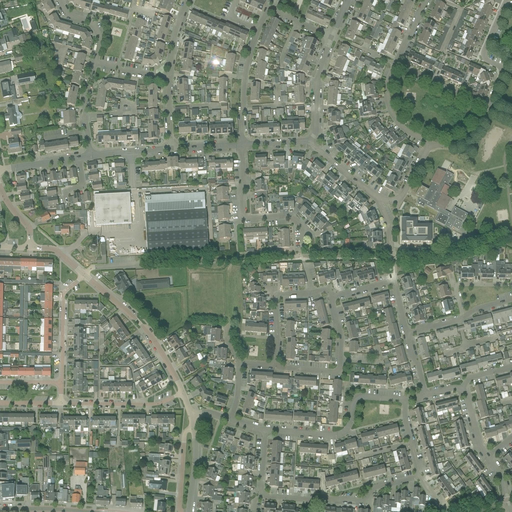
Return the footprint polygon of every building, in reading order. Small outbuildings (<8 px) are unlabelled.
[(42,10),(52,5),(52,4),(52,5),(50,2),(43,0),(42,4),(43,7),(43,8),(41,9),(42,10)] [(69,0),(70,1),(68,1),(69,4),(71,3),(72,3),(74,6),(89,11),(92,3),(88,2),(88,0),(85,0),(86,1),(80,0),(69,0)] [(164,5),(172,8),(174,3),(168,0),(166,0),(165,2),(161,0),(161,1),(159,0),(157,0),(157,2),(164,5)] [(253,0),(251,7),(256,9),(260,1),(256,0),(253,0)] [(256,9),(262,12),(266,0),(263,0),(263,3),(260,1),(256,9)] [(406,1),(403,7),(410,10),(411,8),(412,9),(414,5),(406,1)] [(435,8),(443,11),(446,6),(436,2),(435,4),(436,5),(435,8)] [(363,4),(361,8),(369,12),(372,6),(364,3),(364,5),(363,4)] [(91,11),(97,13),(99,6),(93,4),(91,11)] [(46,11),(47,14),(55,10),(52,5),(42,10),(43,11),(44,10),(46,11)] [(97,13),(103,15),(106,5),(105,5),(105,7),(99,6),(97,13)] [(103,13),(109,15),(111,7),(106,5),(103,15),(103,13)] [(158,9),(169,14),(172,8),(164,5),(163,8),(159,6),(158,9)] [(410,10),(403,7),(399,5),(397,10),(401,12),(409,15),(410,12),(410,10)] [(482,10),(491,14),(493,12),(491,11),(492,8),(484,5),(482,10)] [(109,15),(115,16),(117,9),(111,7),(109,15)] [(360,12),(359,14),(367,17),(369,12),(361,8),(360,12)] [(431,12),(441,17),(443,11),(435,8),(434,10),(433,10),(431,12)] [(476,14),(488,19),(489,16),(490,17),(491,14),(482,10),(478,8),(477,12),(476,14)] [(305,19),(310,21),(314,13),(311,12),(312,10),(309,9),(305,19)] [(121,18),(127,20),(129,12),(123,10),(121,18)] [(187,24),(189,25),(191,21),(194,22),(198,14),(192,12),(187,24)] [(310,21),(316,24),(320,14),(317,12),(316,14),(314,13),(310,21)] [(409,15),(401,12),(398,17),(406,21),(407,19),(408,17),(409,15)] [(435,20),(439,22),(441,17),(431,12),(430,15),(432,15),(430,18),(435,20)] [(477,20),(487,25),(488,22),(487,22),(488,19),(476,14),(474,13),(476,14),(475,15),(479,17),(477,20)] [(192,26),(195,27),(197,23),(200,25),(203,17),(198,14),(194,22),(192,26)] [(316,24),(321,26),(325,18),(322,17),(323,15),(320,14),(316,24)] [(358,15),(356,19),(361,21),(364,23),(368,24),(370,19),(367,17),(359,14),(359,16),(358,15)] [(55,15),(48,19),(50,22),(51,24),(59,19),(58,20),(55,15)] [(160,18),(159,21),(170,25),(172,19),(164,16),(163,19),(160,18)] [(198,29),(200,30),(202,26),(205,27),(209,19),(203,17),(200,25),(198,29)] [(406,21),(398,17),(396,23),(394,22),(393,26),(396,27),(398,28),(399,25),(404,27),(406,23),(405,23),(406,21)] [(269,24),(277,28),(279,25),(282,26),(283,24),(272,18),(269,24)] [(321,26),(325,28),(326,27),(327,28),(331,20),(325,18),(321,26)] [(59,19),(51,24),(52,26),(53,28),(54,29),(56,29),(58,30),(59,26),(60,22),(58,20),(59,20),(59,19)] [(203,31),(206,32),(208,28),(211,30),(214,22),(209,19),(205,27),(203,31)] [(135,26),(143,28),(145,22),(137,20),(135,26)] [(475,26),(483,29),(484,27),(486,27),(487,25),(477,20),(475,26)] [(34,21),(29,23),(32,31),(30,31),(31,33),(37,31),(36,26),(34,21)] [(160,28),(168,30),(170,25),(159,21),(158,25),(161,25),(160,28)] [(350,25),(350,26),(350,27),(357,31),(360,25),(351,21),(350,25)] [(424,26),(433,30),(436,25),(428,21),(426,24),(425,24),(424,26)] [(209,33),(211,35),(213,31),(216,32),(220,24),(214,22),(211,30),(209,33)] [(215,35),(214,36),(217,37),(217,36),(220,38),(222,34),(223,32),(225,27),(225,26),(220,24),(216,32),(215,35)] [(224,37),(227,39),(228,35),(232,27),(226,24),(225,26),(225,27),(223,32),(226,34),(224,37)] [(275,33),(276,30),(280,32),(281,29),(277,28),(269,24),(267,30),(275,33)] [(133,31),(142,34),(143,28),(135,26),(134,31),(133,31)] [(396,27),(393,26),(391,29),(393,30),(390,35),(398,39),(399,37),(401,33),(396,31),(398,28),(396,27)] [(423,32),(431,36),(433,30),(424,26),(423,29),(424,29),(423,32)] [(481,35),(482,35),(483,33),(482,32),(483,29),(475,26),(473,31),(481,35)] [(230,40),(232,41),(234,37),(237,29),(232,27),(228,35),(231,36),(230,40)] [(347,32),(355,36),(357,31),(350,27),(349,29),(348,29),(347,32)] [(156,33),(166,36),(168,30),(160,28),(159,30),(157,29),(156,33)] [(83,29),(80,37),(82,40),(89,36),(88,33),(86,30),(83,29)] [(235,42),(238,43),(239,40),(243,32),(237,29),(234,37),(237,38),(235,42)] [(272,39),(272,38),(274,35),(277,37),(278,35),(278,34),(275,33),(267,30),(264,35),(272,39)] [(467,35),(470,36),(478,39),(479,37),(480,37),(481,35),(473,31),(472,30),(472,31),(469,30),(467,35)] [(132,37),(140,40),(142,34),(133,31),(132,37)] [(241,45),(243,46),(248,34),(243,32),(239,40),(242,41),(241,45)] [(345,38),(352,42),(355,36),(347,32),(345,36),(346,37),(345,38)] [(419,37),(430,42),(430,41),(429,41),(431,36),(423,32),(422,35),(420,34),(419,37)] [(157,39),(165,42),(166,36),(156,33),(155,36),(158,37),(157,39)] [(398,39),(390,35),(388,34),(385,40),(396,44),(398,41),(397,40),(398,39)] [(0,52),(3,51),(1,45),(5,44),(10,43),(8,35),(3,36),(4,39),(0,40),(0,52)] [(13,38),(9,39),(10,43),(20,40),(21,44),(27,42),(26,40),(27,39),(26,36),(25,36),(25,35),(13,38)] [(262,41),(270,44),(271,41),(275,43),(276,40),(272,38),(272,39),(264,35),(262,41)] [(467,35),(465,40),(467,41),(477,45),(478,43),(477,42),(478,39),(470,36),(467,35)] [(89,36),(82,40),(83,42),(91,44),(92,41),(90,38),(89,36)] [(132,37),(131,37),(129,43),(139,46),(139,45),(140,42),(138,42),(139,39),(132,37)] [(423,45),(428,47),(429,47),(431,45),(431,42),(430,42),(419,37),(418,39),(420,40),(418,43),(423,45)] [(306,44),(315,47),(316,44),(317,45),(319,42),(307,38),(304,40),(302,43),(306,44)] [(396,44),(385,40),(383,45),(393,49),(394,48),(395,48),(396,44)] [(198,51),(201,52),(201,49),(199,48),(193,47),(194,42),(192,41),(188,41),(188,44),(183,43),(183,46),(185,46),(184,49),(193,51),(198,52),(198,51)] [(267,49),(271,51),(272,48),(273,48),(274,46),(270,44),(262,41),(259,46),(267,50),(267,49)] [(465,46),(473,50),(474,47),(476,48),(477,45),(467,41),(465,46)] [(82,47),(81,48),(86,49),(89,50),(91,44),(83,42),(82,47)] [(129,43),(127,48),(135,51),(135,50),(136,48),(138,49),(139,48),(141,48),(142,46),(139,45),(139,46),(129,43)] [(306,50),(314,53),(315,51),(314,50),(315,47),(306,44),(304,49),(306,50)] [(339,50),(347,54),(349,48),(342,45),(341,47),(340,47),(339,50)] [(378,49),(377,52),(380,54),(386,56),(387,54),(391,56),(393,52),(392,51),(393,49),(383,45),(380,51),(378,49)] [(461,45),(459,50),(463,51),(472,56),(473,53),(472,53),(473,50),(465,46),(461,45)] [(125,54),(136,57),(137,56),(137,55),(137,54),(134,53),(135,51),(127,48),(125,54)] [(306,50),(304,55),(314,59),(315,57),(313,56),(314,53),(306,50)] [(339,57),(344,59),(345,59),(347,54),(339,50),(337,54),(338,55),(337,56),(339,57)] [(415,53),(411,51),(408,58),(411,60),(410,62),(413,64),(413,65),(415,66),(419,57),(414,54),(415,53)] [(464,59),(468,61),(470,58),(471,58),(472,56),(463,51),(461,55),(458,54),(457,55),(464,59)] [(76,60),(84,62),(86,56),(78,54),(76,60)] [(135,61),(136,57),(125,54),(124,60),(132,62),(133,60),(135,61)] [(302,60),(310,64),(311,61),(313,62),(314,59),(304,55),(301,54),(299,59),(302,60)] [(157,66),(158,67),(160,65),(159,64),(159,63),(162,61),(163,57),(155,55),(150,59),(155,66),(155,65),(157,66)] [(442,78),(445,79),(449,69),(443,67),(444,66),(442,65),(445,57),(443,56),(442,60),(440,64),(437,69),(441,71),(440,75),(443,77),(442,78)] [(347,60),(345,59),(344,59),(339,57),(337,61),(338,61),(337,63),(345,66),(347,60)] [(357,67),(362,69),(363,65),(366,66),(369,59),(365,57),(364,59),(361,58),(359,62),(357,67)] [(415,66),(418,67),(418,66),(421,67),(425,59),(419,57),(415,66)] [(144,58),(144,61),(143,66),(152,67),(155,66),(150,59),(144,58)] [(429,70),(432,72),(433,68),(437,69),(440,64),(437,63),(436,62),(437,60),(431,58),(430,61),(426,71),(428,72),(429,70)] [(300,66),(310,70),(311,67),(309,67),(310,64),(302,61),(302,60),(299,59),(298,59),(296,64),(300,66)] [(367,71),(372,74),(376,65),(373,63),(374,61),(369,59),(366,66),(369,67),(367,71)] [(423,70),(426,71),(430,61),(425,59),(421,67),(424,68),(423,70)] [(183,66),(196,69),(196,68),(193,68),(194,65),(192,65),(192,62),(182,60),(182,63),(183,64),(183,66)] [(9,62),(0,64),(0,74),(11,71),(9,62)] [(334,68),(342,72),(345,66),(337,63),(337,65),(336,64),(334,68)] [(301,73),(306,75),(307,72),(309,72),(310,70),(300,66),(296,64),(296,65),(296,68),(295,71),(298,72),(298,71),(301,73)] [(377,75),(380,77),(381,73),(384,66),(380,64),(379,66),(376,65),(372,74),(377,76),(377,75)] [(465,76),(467,77),(468,73),(472,75),(476,65),(473,64),(473,66),(470,64),(468,69),(466,73),(465,76)] [(81,74),(81,73),(83,68),(82,68),(75,65),(73,71),(75,72),(81,74)] [(476,78),(477,78),(481,69),(478,68),(478,67),(476,65),(472,75),(477,77),(476,78)] [(184,76),(193,77),(194,72),(195,72),(196,69),(183,66),(182,69),(181,69),(180,72),(185,73),(184,76)] [(14,69),(13,70),(13,71),(15,76),(20,75),(20,74),(21,74),(20,68),(14,69)] [(332,74),(340,77),(342,72),(334,68),(332,72),(333,72),(332,74)] [(445,79),(447,80),(448,79),(450,80),(454,72),(449,69),(445,79)] [(477,78),(478,78),(486,74),(485,71),(481,70),(481,69),(477,78)] [(453,83),(455,84),(459,74),(454,72),(450,80),(453,81),(453,83)] [(34,73),(17,77),(19,85),(36,82),(34,73)] [(455,84),(457,85),(458,83),(461,85),(465,76),(459,74),(455,84)] [(343,77),(342,81),(346,82),(351,83),(352,83),(353,76),(351,75),(350,75),(349,78),(343,77)] [(177,84),(177,87),(188,86),(191,86),(191,80),(192,80),(193,77),(184,76),(183,80),(177,79),(176,81),(177,81),(178,84),(177,84)] [(72,83),(79,86),(81,80),(73,77),(72,83)] [(106,82),(104,83),(109,90),(111,88),(112,80),(108,80),(106,81),(106,82)] [(365,87),(365,92),(375,91),(374,87),(377,87),(376,82),(369,83),(369,86),(365,87)] [(9,97),(14,96),(13,86),(10,86),(9,83),(1,84),(4,98),(9,97)] [(99,87),(98,90),(106,91),(109,90),(104,83),(102,85),(99,87)] [(478,91),(487,95),(488,92),(487,92),(488,89),(480,85),(479,85),(480,85),(478,89),(478,91)] [(152,109),(157,109),(157,106),(158,105),(160,105),(160,102),(158,102),(157,101),(157,94),(158,93),(160,93),(160,90),(158,90),(157,89),(157,86),(149,86),(148,109),(152,109)] [(366,97),(366,100),(371,100),(373,99),(378,99),(377,94),(375,94),(375,91),(365,92),(364,92),(364,96),(365,97),(366,97)] [(472,94),(484,99),(485,97),(486,97),(487,95),(478,91),(476,94),(473,92),(472,94)] [(28,98),(13,101),(14,106),(14,107),(18,106),(22,105),(21,103),(29,102),(28,99),(28,98)] [(360,109),(372,108),(371,104),(374,104),(373,99),(371,100),(366,100),(359,101),(360,109)] [(8,115),(5,116),(5,117),(6,117),(6,119),(5,119),(5,121),(9,120),(10,127),(15,126),(17,126),(16,120),(20,120),(22,116),(22,115),(19,113),(15,113),(14,108),(12,108),(11,108),(8,109),(7,109),(8,115)] [(358,110),(360,117),(363,117),(368,117),(375,116),(374,111),(372,111),(372,108),(360,109),(358,110)] [(329,115),(329,119),(340,118),(340,114),(342,114),(342,110),(337,110),(328,110),(328,114),(328,115),(329,115)] [(328,122),(328,127),(335,127),(335,124),(340,124),(340,121),(343,121),(343,118),(340,118),(329,119),(329,122),(328,122)] [(370,129),(373,133),(381,127),(378,124),(380,122),(377,119),(374,121),(373,120),(367,123),(370,129)] [(336,128),(329,130),(330,135),(332,134),(334,137),(343,134),(345,133),(349,131),(348,129),(344,126),(336,129),(336,128)] [(385,128),(384,128),(382,126),(381,127),(373,133),(377,137),(375,138),(377,140),(380,138),(383,136),(386,133),(388,132),(385,128)] [(392,128),(388,132),(386,133),(383,136),(387,141),(384,143),(386,144),(388,142),(395,136),(393,134),(395,132),(392,128)] [(332,141),(334,146),(341,144),(344,143),(347,140),(346,139),(345,138),(344,139),(343,134),(334,137),(335,140),(332,141)] [(10,146),(10,149),(10,150),(22,148),(21,143),(19,143),(17,136),(13,136),(14,140),(8,141),(9,147),(10,146)] [(390,149),(392,150),(397,146),(402,141),(399,138),(398,139),(395,136),(388,142),(391,146),(390,147),(390,149)] [(341,152),(344,154),(350,147),(353,143),(350,141),(348,144),(346,143),(343,147),(341,145),(336,151),(340,154),(341,152)] [(345,158),(349,161),(357,152),(359,149),(353,144),(353,143),(350,147),(344,154),(347,156),(345,158)] [(404,151),(412,155),(414,152),(416,153),(418,149),(416,148),(417,146),(413,144),(412,146),(410,148),(406,146),(404,151)] [(354,162),(357,164),(363,157),(365,154),(359,149),(357,152),(349,161),(353,164),(354,162)] [(400,158),(410,164),(413,160),(411,159),(412,155),(404,151),(401,155),(402,155),(400,158)] [(270,163),(270,170),(274,170),(274,169),(279,169),(279,166),(278,155),(273,156),(273,163),(270,163)] [(285,165),(285,169),(288,169),(288,162),(284,163),(284,155),(278,155),(279,166),(285,165)] [(292,169),(296,169),(297,165),(298,155),(293,155),(292,162),(288,162),(288,169),(292,169)] [(297,165),(301,166),(301,170),(304,172),(304,171),(308,163),(305,161),(304,164),(303,164),(304,156),(298,155),(297,165)] [(266,156),(260,156),(261,166),(261,168),(270,168),(270,163),(268,164),(268,161),(267,160),(266,160),(266,156)] [(358,168),(362,171),(367,166),(369,162),(363,157),(357,164),(360,167),(358,168)] [(396,165),(404,170),(406,167),(408,168),(410,164),(400,158),(399,161),(395,159),(393,163),(392,163),(396,165)] [(177,159),(167,159),(167,163),(168,170),(178,169),(178,162),(177,159)] [(201,160),(197,160),(197,169),(198,172),(199,172),(206,171),(206,161),(203,162),(203,161),(201,161),(201,160)] [(304,171),(311,176),(320,165),(316,161),(313,165),(309,162),(308,163),(304,171)] [(87,165),(88,171),(90,170),(97,169),(97,167),(96,162),(89,164),(89,165),(87,165)] [(367,173),(370,175),(376,167),(369,162),(367,166),(362,171),(365,174),(367,173)] [(320,165),(311,176),(317,182),(318,181),(324,174),(321,172),(324,168),(320,165)] [(396,175),(403,178),(405,174),(403,173),(404,170),(396,165),(393,170),(394,170),(392,172),(396,175)] [(371,179),(375,182),(379,176),(383,171),(381,169),(380,171),(376,167),(370,175),(373,177),(371,179)] [(122,168),(111,168),(112,172),(115,172),(115,178),(114,178),(124,178),(125,178),(124,172),(122,172),(122,168)] [(66,173),(67,180),(70,179),(77,178),(75,169),(70,170),(70,172),(66,173)] [(90,175),(88,175),(89,181),(93,180),(99,179),(98,173),(98,172),(97,172),(97,169),(90,170),(90,175)] [(420,186),(415,196),(418,198),(419,198),(420,198),(418,201),(418,202),(417,203),(416,205),(420,207),(421,207),(423,208),(425,205),(427,206),(427,207),(433,210),(434,210),(439,213),(435,222),(444,227),(445,226),(451,230),(452,227),(459,231),(463,224),(462,224),(463,222),(464,222),(468,215),(454,208),(451,214),(445,211),(451,199),(447,197),(451,189),(450,188),(451,186),(448,185),(453,175),(446,172),(445,174),(439,170),(437,169),(435,173),(435,174),(433,178),(431,182),(432,183),(428,190),(423,188),(420,186)] [(56,174),(57,181),(60,181),(67,180),(66,173),(65,170),(60,171),(60,173),(56,174)] [(47,183),(48,185),(51,185),(51,182),(57,181),(56,174),(56,172),(50,173),(50,175),(46,176),(47,183)] [(386,179),(397,184),(398,181),(400,182),(403,178),(396,175),(392,172),(391,175),(389,178),(387,177),(386,179)] [(18,182),(25,181),(26,180),(26,178),(25,173),(18,175),(18,176),(16,176),(17,182),(18,182)] [(321,183),(325,187),(334,176),(330,173),(326,177),(324,174),(318,181),(321,183)] [(41,176),(36,177),(37,182),(37,184),(37,186),(40,186),(40,184),(47,183),(46,176),(46,174),(40,174),(41,176)] [(328,192),(330,195),(338,186),(335,184),(338,180),(334,176),(325,187),(330,190),(328,192)] [(259,181),(255,181),(255,187),(267,186),(267,181),(266,181),(266,180),(269,180),(269,177),(266,177),(262,177),(261,177),(261,181),(259,181)] [(117,188),(117,190),(126,189),(125,188),(127,188),(126,182),(124,182),(124,178),(114,178),(114,182),(117,182),(117,185),(116,185),(115,185),(115,187),(116,188),(117,188)] [(92,185),(93,190),(102,189),(101,182),(101,179),(99,179),(93,180),(94,184),(92,185)] [(384,187),(395,193),(397,189),(395,188),(397,184),(386,179),(385,181),(387,182),(384,187)] [(17,192),(21,191),(28,190),(26,190),(25,184),(25,181),(18,182),(18,186),(16,186),(17,192)] [(210,192),(210,194),(227,193),(227,192),(228,192),(228,188),(227,185),(222,185),(222,188),(216,188),(216,191),(213,191),(213,192),(210,192)] [(340,197),(348,188),(343,185),(340,188),(338,186),(330,195),(333,197),(336,193),(340,197)] [(259,192),(259,195),(267,195),(267,191),(268,191),(267,186),(255,187),(255,192),(259,192)] [(340,197),(340,198),(344,201),(343,202),(346,204),(347,202),(351,198),(349,196),(352,192),(348,188),(340,197)] [(48,201),(55,199),(54,195),(57,195),(56,189),(44,191),(45,194),(47,194),(47,197),(46,198),(46,201),(48,201)] [(22,196),(20,196),(21,201),(25,201),(30,200),(29,195),(29,193),(28,190),(21,191),(22,196)] [(81,204),(82,211),(85,210),(84,204),(83,204),(83,203),(84,203),(90,202),(90,197),(92,197),(92,193),(89,193),(83,193),(84,196),(79,196),(81,204)] [(145,210),(143,210),(144,220),(146,220),(148,254),(208,251),(206,211),(151,214),(151,213),(152,213),(205,210),(204,193),(144,197),(145,210)] [(217,195),(217,201),(229,201),(229,197),(227,197),(227,193),(210,194),(210,195),(217,195)] [(69,198),(70,205),(81,204),(79,196),(79,194),(74,195),(74,197),(69,198)] [(94,196),(96,226),(131,224),(130,194),(94,196)] [(256,199),(256,205),(268,204),(268,198),(267,198),(267,195),(259,195),(260,199),(256,199)] [(351,198),(347,202),(350,205),(348,207),(352,210),(354,208),(363,198),(358,195),(354,200),(351,198)] [(282,196),(279,196),(279,198),(279,200),(279,203),(279,204),(283,204),(283,210),(288,210),(288,197),(288,196),(282,196)] [(359,211),(362,213),(367,209),(364,206),(367,202),(363,198),(354,208),(359,211)] [(55,199),(48,201),(49,207),(50,207),(50,210),(56,209),(56,211),(61,211),(64,211),(64,210),(64,205),(61,205),(60,206),(56,206),(56,205),(58,205),(57,199),(55,199)] [(23,206),(24,211),(29,210),(34,210),(33,203),(32,203),(32,200),(25,201),(25,205),(23,206)] [(299,212),(303,216),(309,208),(312,205),(308,202),(307,201),(304,200),(301,206),(303,207),(299,212)] [(262,210),(262,213),(268,212),(268,207),(268,204),(256,205),(256,210),(262,210)] [(311,206),(303,216),(307,219),(311,215),(313,217),(319,210),(320,210),(317,207),(316,209),(312,205),(311,206)] [(362,213),(361,214),(364,222),(366,221),(376,216),(374,211),(369,213),(367,209),(362,213)] [(312,223),(316,227),(322,220),(324,218),(320,214),(322,212),(319,210),(313,217),(315,219),(312,223)] [(40,217),(43,223),(47,221),(50,219),(48,215),(55,215),(55,212),(47,212),(43,214),(43,216),(40,217)] [(368,226),(370,230),(376,229),(374,224),(378,222),(376,216),(366,221),(368,226)] [(401,231),(401,236),(402,236),(402,241),(401,243),(402,243),(409,243),(409,242),(423,242),(423,243),(431,243),(431,225),(417,225),(417,219),(409,219),(402,219),(402,228),(402,231),(401,231)] [(316,227),(320,231),(324,227),(325,228),(327,231),(332,228),(330,225),(327,222),(326,223),(322,220),(316,227)] [(74,227),(79,227),(79,224),(63,225),(63,228),(62,228),(62,227),(55,227),(55,232),(61,232),(61,235),(69,235),(69,228),(74,228),(74,227)] [(320,237),(321,242),(330,242),(334,242),(333,236),(332,236),(332,233),(332,232),(333,231),(332,228),(327,231),(324,232),(326,235),(324,235),(324,237),(320,237)] [(367,236),(367,239),(370,239),(381,238),(381,233),(376,233),(376,229),(370,230),(365,231),(367,236)] [(366,244),(367,249),(370,249),(370,248),(377,248),(377,244),(382,244),(381,238),(370,239),(370,243),(368,243),(366,244)] [(330,242),(321,242),(321,248),(326,248),(327,251),(333,250),(333,247),(333,245),(330,245),(330,242)] [(97,259),(97,264),(106,263),(105,244),(101,244),(102,259),(97,259)] [(12,270),(13,260),(5,259),(4,269),(4,273),(8,273),(8,270),(12,270)] [(37,261),(29,260),(28,268),(28,270),(32,270),(32,268),(36,268),(37,261)] [(36,268),(36,272),(44,272),(44,268),(45,261),(37,261),(36,268)] [(44,272),(53,272),(53,268),(53,261),(45,261),(44,268),(44,272)] [(487,270),(487,268),(482,268),(482,262),(478,262),(478,265),(478,272),(481,272),(481,279),(487,279),(487,270)] [(487,270),(487,279),(493,279),(493,274),(493,272),(496,272),(496,266),(496,262),(492,262),(492,266),(492,270),(487,270)] [(467,279),(473,279),(473,275),(478,275),(478,272),(478,265),(472,265),(471,268),(471,270),(467,270),(467,279)] [(499,279),(505,279),(505,270),(505,266),(496,266),(496,272),(499,273),(499,279)] [(366,268),(369,281),(375,280),(374,277),(377,276),(375,267),(372,268),(371,267),(368,268),(366,268)] [(444,268),(436,270),(437,274),(438,279),(446,277),(445,274),(447,274),(452,273),(451,267),(444,268)] [(464,280),(466,280),(466,279),(467,279),(467,270),(467,267),(461,267),(461,269),(458,269),(458,270),(458,275),(461,275),(461,279),(463,279),(464,280)] [(327,270),(330,282),(336,280),(336,279),(338,279),(337,273),(336,271),(335,268),(327,270)] [(352,268),(344,270),(344,271),(345,274),(348,283),(353,282),(352,280),(352,279),(355,279),(354,274),(353,272),(352,268)] [(361,269),(364,282),(369,281),(366,268),(365,268),(364,268),(362,269),(361,269)] [(356,271),(353,272),(354,274),(355,279),(357,278),(359,284),(364,282),(361,269),(356,271)] [(265,274),(263,274),(263,281),(266,281),(266,283),(272,283),(271,274),(271,270),(269,270),(270,274),(265,274)] [(271,274),(272,283),(277,283),(277,282),(280,282),(279,273),(279,274),(279,270),(271,270),(271,274)] [(323,270),(322,270),(325,283),(330,282),(328,272),(324,273),(324,271),(323,270)] [(340,277),(342,284),(348,283),(345,274),(344,271),(342,271),(343,274),(340,275),(339,270),(336,271),(337,273),(338,279),(338,278),(340,277)] [(282,282),(282,287),(288,287),(287,274),(285,274),(286,278),(282,278),(282,273),(279,273),(280,282),(282,282)] [(298,273),(299,287),(304,286),(304,283),(307,283),(304,273),(298,273)] [(115,279),(113,280),(116,284),(115,285),(117,288),(118,287),(126,283),(123,278),(125,277),(124,274),(118,277),(117,278),(117,277),(115,278),(115,279)] [(401,280),(402,285),(411,283),(410,280),(414,279),(413,274),(404,276),(404,279),(401,280)] [(168,280),(155,281),(155,289),(169,288),(168,280)] [(155,281),(136,283),(136,291),(141,291),(141,290),(155,289),(155,281)] [(408,290),(409,292),(416,290),(415,287),(414,282),(411,283),(402,285),(404,291),(408,290)] [(118,287),(117,288),(119,291),(120,291),(122,295),(124,294),(127,293),(126,292),(132,288),(131,285),(128,287),(126,283),(118,287)] [(257,283),(250,284),(250,289),(251,289),(251,292),(251,293),(251,296),(254,296),(260,296),(260,293),(260,287),(257,287),(257,283)] [(20,294),(23,294),(24,285),(20,285),(20,291),(13,290),(13,293),(20,293),(20,294)] [(28,294),(30,294),(30,287),(37,287),(37,286),(25,285),(25,294),(28,294)] [(43,286),(43,289),(45,289),(45,294),(52,294),(52,286),(47,286),(45,286),(43,286)] [(440,293),(441,298),(451,296),(449,291),(448,292),(446,286),(439,288),(440,293)] [(406,296),(407,302),(416,299),(419,298),(418,295),(418,291),(416,292),(416,290),(409,292),(408,292),(409,295),(406,296)] [(45,302),(52,302),(52,294),(45,294),(40,294),(40,302),(45,302)] [(256,303),(256,304),(265,303),(265,298),(263,298),(263,295),(260,296),(254,296),(251,296),(251,298),(254,298),(256,298),(256,300),(256,303)] [(412,306),(412,309),(416,308),(418,308),(418,306),(421,306),(420,302),(417,303),(416,299),(407,302),(409,307),(412,306)] [(442,310),(443,314),(445,313),(453,311),(452,307),(453,307),(452,300),(447,301),(442,302),(440,303),(442,310)] [(99,311),(100,312),(105,308),(100,303),(99,304),(98,304),(98,302),(92,302),(92,311),(98,311),(99,311)] [(256,304),(252,304),(252,309),(256,309),(256,312),(264,311),(264,309),(266,309),(265,303),(256,304)] [(411,313),(413,318),(425,315),(423,306),(418,308),(416,308),(417,311),(411,313)] [(494,321),(495,325),(498,325),(497,320),(500,320),(497,311),(491,313),(494,321)] [(490,314),(485,316),(487,325),(488,328),(493,326),(490,314)] [(413,318),(414,324),(427,321),(425,315),(413,318)] [(0,326),(2,327),(8,327),(9,319),(0,318),(0,326)] [(100,332),(104,330),(103,329),(107,326),(110,330),(109,331),(111,328),(120,322),(116,318),(109,323),(110,323),(108,324),(107,322),(100,327),(100,332)] [(250,332),(251,323),(251,321),(242,320),(242,324),(245,324),(244,332),(250,332)] [(109,331),(111,332),(114,330),(116,332),(123,327),(120,322),(111,328),(109,331)] [(465,330),(465,331),(471,330),(469,322),(463,324),(464,327),(462,327),(463,330),(465,330)] [(204,326),(204,329),(206,329),(206,332),(207,334),(207,336),(208,336),(220,337),(220,330),(215,330),(211,330),(210,330),(211,326),(204,326)] [(114,338),(116,340),(118,338),(126,332),(123,327),(116,332),(113,334),(114,334),(112,335),(114,337),(114,338)] [(451,328),(453,336),(458,334),(457,332),(459,331),(458,328),(456,329),(456,327),(451,328)] [(44,336),(51,336),(52,328),(44,328),(40,328),(40,336),(44,336)] [(116,346),(119,349),(122,346),(124,344),(125,344),(123,341),(130,336),(126,332),(118,338),(116,340),(117,342),(118,344),(116,346)] [(173,347),(175,350),(179,348),(184,345),(181,340),(180,341),(179,341),(176,336),(178,335),(176,332),(168,337),(170,340),(167,341),(171,348),(173,347)] [(206,345),(214,346),(214,343),(219,343),(220,337),(208,336),(207,342),(207,344),(206,344),(206,345)] [(124,344),(122,346),(124,349),(125,349),(128,353),(131,350),(132,349),(139,344),(136,339),(131,343),(129,341),(126,343),(125,344),(124,344)] [(100,352),(104,352),(104,349),(104,348),(110,343),(107,340),(104,343),(100,347),(100,352)] [(131,350),(128,353),(130,355),(134,352),(136,354),(143,349),(139,344),(132,349),(131,350)] [(208,345),(207,349),(209,349),(213,349),(213,355),(217,355),(226,356),(227,350),(222,349),(218,349),(214,349),(214,346),(208,345)] [(180,350),(175,352),(178,356),(179,358),(178,358),(180,362),(184,360),(188,358),(182,348),(180,350)] [(136,354),(139,359),(146,354),(143,349),(136,354)] [(74,352),(74,358),(76,358),(76,360),(82,360),(87,360),(87,355),(82,355),(82,352),(74,352)] [(144,362),(146,365),(151,362),(149,359),(149,358),(146,354),(139,359),(137,360),(136,361),(137,363),(141,361),(142,363),(144,362)] [(214,365),(220,365),(221,362),(226,363),(226,356),(217,355),(217,359),(216,359),(214,360),(214,361),(213,361),(213,362),(210,362),(209,362),(209,365),(210,365),(213,365),(214,365)] [(182,367),(187,376),(191,373),(194,372),(189,363),(186,365),(182,367)] [(10,377),(18,377),(18,366),(18,367),(10,367),(10,369),(10,377)] [(18,366),(18,377),(26,377),(26,370),(23,370),(23,366),(18,366)] [(34,369),(34,377),(42,377),(42,369),(42,366),(34,366),(34,369)] [(42,369),(42,377),(50,377),(50,370),(50,366),(42,366),(42,369)] [(191,382),(195,389),(202,384),(200,381),(205,378),(203,375),(205,373),(203,370),(197,373),(199,377),(191,382)] [(151,374),(157,384),(162,381),(156,371),(151,374)] [(148,380),(152,387),(157,384),(151,374),(146,377),(148,380)] [(220,380),(210,379),(211,381),(218,384),(227,385),(227,382),(232,382),(232,376),(223,375),(223,381),(220,381),(220,380)] [(353,378),(350,378),(350,383),(353,383),(353,384),(358,384),(359,375),(356,375),(356,376),(354,376),(353,378)] [(146,381),(143,382),(147,390),(152,387),(148,380),(146,377),(144,378),(146,381)] [(282,389),(290,389),(291,385),(291,381),(291,379),(288,378),(288,377),(283,377),(282,386),(282,389)] [(294,381),(291,381),(291,385),(290,389),(290,391),(295,392),(295,389),(299,389),(299,387),(300,378),(294,378),(294,381)] [(310,390),(318,390),(319,382),(316,381),(316,379),(311,379),(310,388),(310,390)] [(140,384),(136,386),(136,388),(139,393),(142,392),(142,393),(147,390),(143,382),(141,380),(139,381),(140,384)] [(103,393),(109,393),(109,384),(100,384),(100,391),(103,391),(103,393)] [(126,393),(132,393),(132,391),(135,391),(133,384),(126,384),(126,393)] [(74,398),(77,398),(77,394),(79,394),(79,393),(88,393),(88,387),(87,387),(82,387),(74,387),(74,389),(73,390),(73,392),(74,392),(74,393),(74,394),(74,398)] [(202,388),(198,390),(200,394),(200,393),(202,396),(203,397),(202,400),(204,401),(209,403),(210,400),(211,397),(212,394),(205,391),(206,391),(203,387),(202,388)] [(214,404),(224,408),(227,399),(217,396),(214,404)] [(254,406),(256,407),(258,402),(254,400),(247,398),(245,403),(254,406)] [(452,399),(450,399),(452,409),(453,412),(459,410),(458,408),(456,400),(452,401),(452,399)] [(250,416),(253,417),(254,414),(251,414),(250,413),(251,410),(243,408),(241,413),(250,416)] [(479,414),(481,419),(488,417),(491,417),(489,411),(479,414)] [(60,430),(69,430),(69,426),(69,418),(66,418),(66,417),(63,417),(63,418),(63,420),(60,420),(60,430)] [(81,432),(83,433),(83,429),(88,429),(89,420),(86,420),(86,418),(81,418),(81,426),(81,432)] [(90,426),(98,427),(98,418),(92,418),(92,422),(90,422),(90,426)] [(391,424),(393,435),(399,433),(397,425),(393,426),(392,423),(391,424)] [(380,427),(383,437),(388,436),(386,428),(383,428),(382,426),(380,427)] [(495,429),(489,430),(491,438),(496,437),(497,436),(497,435),(496,435),(495,429)] [(220,435),(218,442),(221,443),(226,445),(227,442),(230,432),(225,430),(223,436),(220,435)] [(365,432),(368,442),(373,441),(371,433),(367,434),(367,431),(365,432)] [(0,441),(7,441),(7,438),(8,438),(7,435),(8,435),(9,435),(9,432),(0,432),(0,441)] [(227,442),(232,444),(236,434),(230,432),(227,442)] [(231,455),(234,456),(238,445),(243,447),(246,437),(241,435),(239,442),(236,441),(235,445),(234,447),(233,451),(231,455)] [(419,443),(419,445),(429,442),(432,441),(431,436),(430,436),(420,439),(421,442),(419,443)] [(243,447),(248,449),(252,439),(246,437),(243,447)] [(349,438),(352,449),(357,448),(355,439),(351,440),(351,438),(349,438)] [(31,453),(36,453),(36,440),(30,441),(30,440),(17,441),(17,449),(31,448),(31,453)] [(339,442),(341,453),(347,451),(346,450),(346,451),(344,443),(341,444),(340,441),(339,442)] [(164,453),(171,454),(172,446),(160,444),(159,449),(164,449),(164,453)] [(424,455),(424,457),(434,454),(433,449),(425,451),(426,454),(424,455)] [(503,459),(506,464),(511,459),(511,456),(511,455),(511,454),(511,453),(511,452),(510,450),(505,454),(507,456),(503,459)] [(0,460),(1,461),(7,461),(7,456),(10,456),(14,456),(14,455),(14,452),(4,452),(0,451),(0,460)] [(214,452),(212,457),(222,460),(225,461),(226,458),(227,456),(228,454),(226,453),(223,452),(222,452),(221,451),(220,454),(218,453),(214,452)] [(464,458),(467,462),(475,456),(474,455),(472,456),(470,453),(464,458)] [(397,457),(399,462),(407,460),(406,456),(409,456),(408,454),(397,457)] [(244,465),(254,466),(255,460),(255,457),(251,457),(243,457),(241,456),(241,459),(240,465),(241,465),(244,465)] [(467,462),(470,467),(477,462),(474,459),(476,458),(475,456),(467,462)] [(210,462),(220,466),(222,460),(212,457),(210,462)] [(149,458),(148,463),(159,464),(158,468),(162,468),(169,469),(170,462),(165,462),(163,461),(163,462),(160,461),(160,458),(149,458)] [(0,470),(1,470),(1,471),(7,471),(7,470),(7,466),(16,465),(16,462),(7,461),(1,461),(0,460),(0,470)] [(75,475),(85,476),(85,475),(87,476),(87,473),(88,468),(87,468),(87,463),(85,463),(76,462),(76,468),(75,467),(75,475)] [(470,467),(473,471),(482,465),(481,464),(479,465),(477,462),(470,467)] [(400,467),(401,473),(410,470),(409,467),(411,466),(411,464),(400,467)] [(238,473),(247,474),(247,471),(254,471),(254,466),(244,465),(241,465),(240,470),(239,470),(238,473)] [(473,471),(477,476),(483,471),(481,468),(483,466),(482,465),(473,471)] [(148,467),(141,467),(141,471),(142,471),(142,476),(146,477),(153,478),(158,478),(158,475),(158,474),(156,474),(154,474),(154,473),(147,472),(148,467)] [(378,476),(379,478),(381,478),(378,467),(373,468),(375,477),(378,476)] [(156,472),(156,474),(158,474),(161,475),(164,476),(168,476),(169,469),(162,468),(158,468),(162,469),(161,472),(158,471),(158,472),(156,472)] [(207,473),(217,476),(218,471),(208,468),(207,473)] [(368,478),(369,481),(371,480),(368,469),(362,471),(365,479),(368,478)] [(1,480),(9,481),(9,480),(7,480),(8,480),(7,479),(7,476),(16,475),(16,471),(7,471),(1,471),(1,470),(0,470),(0,479),(1,480)] [(205,478),(215,482),(217,476),(207,473),(205,478)] [(238,481),(252,482),(252,477),(246,477),(247,474),(238,473),(238,476),(238,481)] [(351,482),(352,484),(354,484),(351,473),(346,474),(348,482),(351,482)] [(341,484),(341,487),(343,486),(341,475),(335,477),(337,485),(341,484)] [(443,476),(436,481),(438,484),(437,485),(438,487),(446,481),(443,477),(443,476)] [(476,483),(479,487),(485,482),(483,479),(485,478),(484,476),(476,483)] [(16,486),(16,498),(22,497),(22,495),(29,495),(29,493),(29,489),(29,479),(26,479),(26,478),(22,478),(22,486),(16,486)] [(330,487),(331,489),(333,489),(330,478),(325,479),(327,488),(330,487)] [(149,482),(149,488),(153,489),(159,489),(159,490),(161,490),(166,491),(167,482),(162,482),(159,482),(154,481),(154,482),(150,482),(149,482)] [(234,487),(233,490),(236,490),(243,490),(243,487),(251,488),(252,482),(238,481),(237,487),(234,487)] [(440,487),(443,490),(449,485),(446,481),(438,487),(439,488),(440,487)] [(0,501),(0,502),(13,502),(13,501),(12,501),(12,498),(15,498),(15,483),(11,483),(2,482),(0,482),(0,501)] [(479,487),(477,489),(480,493),(482,491),(490,485),(489,484),(488,485),(485,482),(479,487)] [(203,492),(214,493),(214,490),(217,490),(217,489),(222,490),(223,486),(218,485),(215,485),(214,484),(213,487),(203,486),(203,492)] [(31,493),(31,501),(39,501),(39,496),(39,485),(32,485),(29,489),(29,493),(31,493)] [(443,494),(444,496),(452,490),(449,485),(443,490),(445,493),(443,494)] [(480,493),(483,498),(492,491),(490,488),(492,487),(490,485),(482,491),(480,493)] [(410,500),(409,511),(412,511),(413,503),(415,502),(415,501),(418,502),(419,499),(419,496),(420,489),(414,488),(413,498),(413,500),(410,500)] [(72,503),(74,504),(80,504),(80,496),(81,496),(82,491),(79,490),(75,490),(75,492),(74,495),(73,495),(72,503)] [(238,498),(249,499),(250,494),(243,493),(243,490),(236,490),(236,493),(236,498),(238,498)] [(447,496),(449,499),(455,494),(452,490),(444,496),(445,497),(447,496)] [(405,511),(408,511),(409,511),(410,500),(407,500),(407,492),(401,491),(401,494),(400,508),(401,505),(404,505),(404,506),(405,508),(405,511)] [(116,492),(115,507),(125,507),(126,499),(121,499),(121,492),(116,492)] [(397,509),(400,509),(400,508),(401,494),(395,494),(394,502),(391,501),(391,503),(391,508),(397,509)] [(159,501),(158,504),(158,503),(157,507),(157,511),(162,511),(164,511),(165,504),(161,504),(161,501),(162,501),(162,496),(155,495),(154,500),(157,500),(159,501)] [(387,511),(391,511),(391,508),(391,503),(388,503),(389,496),(383,496),(382,499),(383,499),(382,511),(388,511),(387,511)] [(130,508),(142,508),(142,501),(136,501),(136,497),(130,497),(130,501),(130,508)] [(373,511),(372,511),(381,511),(382,511),(383,499),(382,499),(377,499),(376,506),(373,506),(373,507),(373,511)] [(202,503),(202,509),(216,509),(216,505),(220,505),(220,504),(220,501),(214,501),(208,501),(208,503),(202,503)] [(429,504),(434,510),(438,509),(432,501),(429,504)]
